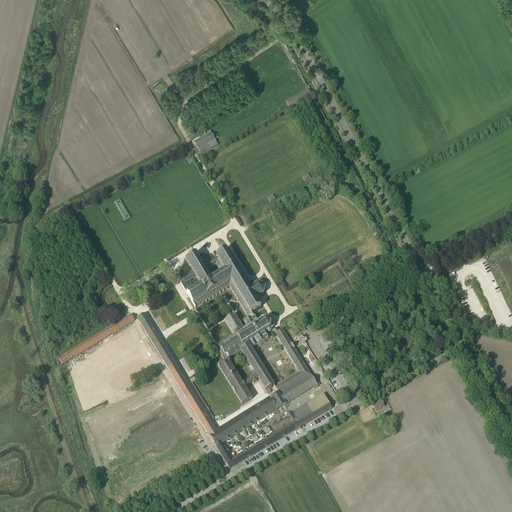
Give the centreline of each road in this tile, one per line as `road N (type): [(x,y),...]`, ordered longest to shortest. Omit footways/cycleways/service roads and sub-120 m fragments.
road 1 (unclassified): [(462,345),(177,511)]
road 2 (unclassified): [(423,273),(295,33),(260,0)]
road 3 (track): [(190,146),(177,122),(183,102),(287,30)]
